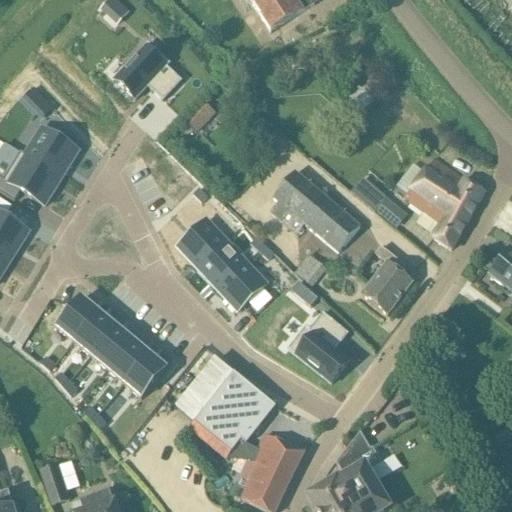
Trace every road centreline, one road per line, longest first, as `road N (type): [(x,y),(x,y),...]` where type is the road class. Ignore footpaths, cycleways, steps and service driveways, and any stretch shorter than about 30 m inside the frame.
road 1 (unclassified): [(511,169),(343,423)]
road 2 (residential): [(161,291),(249,369),(343,423)]
road 3 (tertiary): [(511,143),(394,0)]
road 4 (residential): [(105,182),(121,200),(161,291)]
